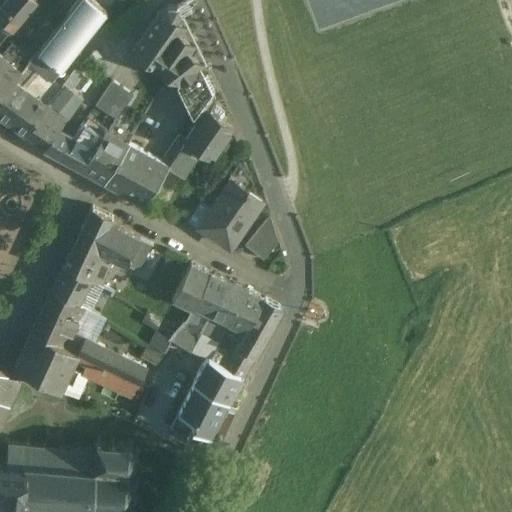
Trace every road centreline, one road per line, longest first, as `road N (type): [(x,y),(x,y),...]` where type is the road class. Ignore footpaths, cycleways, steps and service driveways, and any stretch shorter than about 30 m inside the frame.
road 1 (residential): [(300,295),(79,185)]
road 2 (residential): [(45,163),(153,0)]
road 3 (residential): [(0,336),(8,340),(79,185)]
